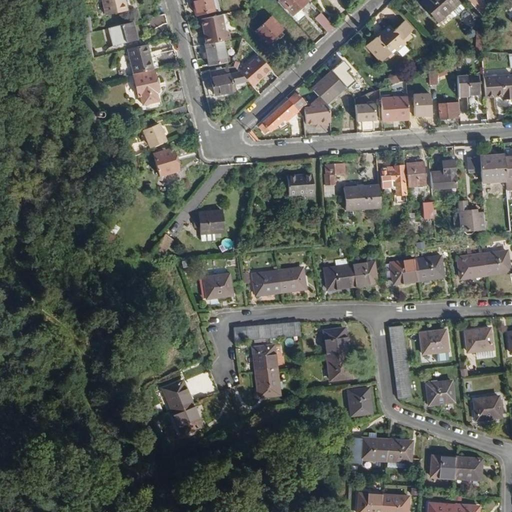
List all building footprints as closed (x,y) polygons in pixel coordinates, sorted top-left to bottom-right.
[(101,0),(105,14),(126,9),(124,0),(101,0)] [(213,10),(211,0),(192,0),(196,14),(213,10)] [(307,1),(306,0),(279,0),(298,20),(305,14),(300,7),(307,1)] [(438,22),(460,2),(457,0),(423,0),(421,3),(438,22)] [(484,3),(480,0),(468,0),(483,17),(484,3)] [(444,28),(465,8),(460,2),(438,22),(444,28)] [(167,22),(165,12),(148,17),(151,29),(167,22)] [(334,26),(321,12),(315,17),(328,32),(334,26)] [(228,32),(224,29),(222,13),(201,18),(206,43),(223,40),(230,38),(228,32)] [(91,31),(90,15),(82,17),(84,33),(89,32),(91,31)] [(267,43),(283,29),(271,15),(255,30),(267,43)] [(412,29),(403,19),(393,29),(404,41),(411,35),(409,32),(412,29)] [(137,39),(133,21),(109,27),(113,45),(137,39)] [(396,50),(406,42),(404,41),(393,29),(390,25),(377,37),(376,36),(366,45),(381,61),(394,49),(396,50)] [(227,61),(223,40),(206,43),(204,43),(206,50),(207,57),(208,64),(227,61)] [(153,68),(147,43),(127,48),(133,72),(153,68)] [(177,62),(174,48),(156,52),(158,66),(177,62)] [(251,84),(271,68),(258,55),(239,71),(251,84)] [(356,81),(347,71),(351,68),(343,59),(330,71),(345,87),(347,89),(356,81)] [(438,77),(457,70),(456,62),(431,70),(432,84),(438,84),(438,77)] [(239,71),(233,65),(228,66),(233,74),(239,71)] [(234,89),(231,73),(224,74),(223,67),(209,71),(214,94),(234,89)] [(158,90),(154,70),(133,75),(141,108),(158,104),(155,90),(158,90)] [(326,103),(345,87),(330,71),(312,87),(326,103)] [(406,79),(401,73),(387,78),(392,84),(406,79)] [(511,98),(511,74),(483,76),(485,97),(502,95),(502,99),(511,98)] [(478,93),(478,75),(457,75),(458,94),(478,93)] [(188,104),(183,86),(167,90),(171,109),(188,104)] [(306,102),(297,91),(289,99),(298,109),(306,102)] [(408,119),(407,95),(380,97),(382,120),(408,119)] [(286,120),(298,109),(289,99),(263,122),(270,130),(284,117),(286,120)] [(460,117),(459,101),(439,103),(440,118),(460,117)] [(189,112),(188,104),(171,109),(174,117),(189,112)] [(328,121),(327,110),(312,112),(312,109),(305,109),(306,123),(315,122),(328,121)] [(165,140),(163,134),(165,133),(163,128),(160,128),(158,123),(143,129),(144,135),(143,135),(147,146),(149,144),(150,146),(165,140)] [(147,150),(145,146),(138,149),(139,154),(147,150)] [(178,170),(172,147),(154,152),(161,176),(178,170)] [(504,154),(504,152),(479,154),(480,166),(480,171),(481,180),(506,179),(504,154)] [(480,166),(479,154),(468,155),(469,167),(480,166)] [(456,185),(454,157),(442,158),(443,169),(430,170),(431,187),(456,185)] [(425,182),(423,160),(406,161),(408,184),(425,182)] [(335,181),(334,172),(345,171),(344,161),(326,162),(326,172),(324,172),(324,181),(335,181)] [(407,200),(404,163),(392,164),(392,169),(388,169),(387,165),(380,166),(382,186),(391,185),(395,188),(397,201),(407,200)] [(314,192),(312,171),(287,173),(288,193),(305,191),(306,193),(314,192)] [(380,205),(378,182),(343,184),(345,208),(380,205)] [(483,212),(483,210),(467,211),(466,198),(457,199),(458,214),(459,226),(460,230),(484,228),(483,212)] [(434,216),(432,199),(422,200),(423,217),(434,216)] [(224,229),(222,206),(199,208),(202,239),(214,238),(214,230),(224,229)] [(159,255),(174,236),(165,229),(146,255),(159,255)] [(342,240),(342,229),(334,229),(334,240),(342,240)] [(502,270),(500,250),(475,253),(478,274),(502,270)] [(478,274),(475,253),(451,256),(454,277),(478,274)] [(436,275),(433,254),(408,258),(411,279),(436,275)] [(342,264),(341,256),(328,258),(329,265),(342,264)] [(411,279),(408,258),(384,261),(387,282),(411,279)] [(370,281),(367,260),(342,264),(345,284),(370,281)] [(345,284),(342,264),(329,265),(318,266),(320,287),(345,284)] [(299,286),(295,265),(270,268),(273,290),(299,286)] [(273,290),(270,268),(246,272),(249,293),(273,290)] [(225,292),(222,271),(197,274),(200,296),(225,292)] [(293,334),(292,321),(226,326),(227,339),(293,334)] [(404,396),(396,324),(382,325),(391,397),(404,396)] [(340,351),(337,327),(316,329),(319,354),(340,351)] [(486,348),(483,327),(458,330),(460,351),(486,348)] [(440,349),(438,328),(413,331),(415,352),(440,349)] [(511,351),(511,329),(501,331),(504,353),(511,351)] [(269,368),(266,343),(245,345),(248,370),(269,368)] [(343,376),(340,351),(319,354),(323,379),(343,376)] [(476,364),(466,365),(467,374),(477,373),(476,364)] [(211,390),(201,367),(156,386),(175,432),(194,424),(184,401),(211,390)] [(272,392),(269,368),(248,370),(251,394),(272,392)] [(447,400),(444,380),(419,383),(421,403),(447,400)] [(364,411),(361,387),(341,389),(344,414),(364,411)] [(494,416),(491,395),(466,399),(468,419),(494,416)] [(153,430),(149,416),(143,418),(147,432),(153,430)] [(389,461),(390,440),(379,440),(371,439),(366,439),(365,444),(353,443),(352,462),(364,463),(364,459),(389,461)] [(414,462),(415,442),(390,440),(389,461),(390,461),(410,462),(414,462)] [(164,458),(162,451),(154,454),(156,463),(164,458)] [(459,479),(460,458),(435,457),(433,478),(459,479)] [(482,481),(484,459),(460,458),(459,479),(482,481)] [(410,469),(410,462),(390,461),(390,468),(410,469)] [(385,511),(386,495),(361,494),(359,511),(385,511)] [(410,511),(411,497),(386,495),(385,511),(410,511)]
